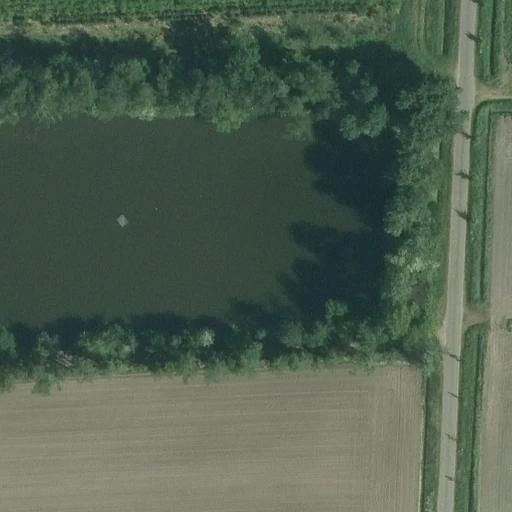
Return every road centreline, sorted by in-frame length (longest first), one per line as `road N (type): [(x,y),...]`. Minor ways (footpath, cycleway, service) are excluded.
road 1 (unclassified): [(445,511),(469,0)]
road 2 (track): [(0,361),(455,338)]
